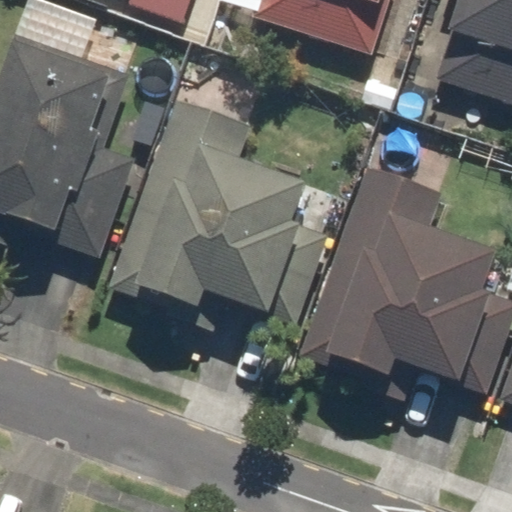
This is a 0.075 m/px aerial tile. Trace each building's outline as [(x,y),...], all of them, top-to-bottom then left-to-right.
[(66,0),(181,36),(192,0),(66,0)] [(225,0),(219,18),(363,68),(387,0),(225,0)] [(511,0),(433,0),(433,1),(454,8),(425,89),(511,119),(511,0)] [(0,252),(58,273),(125,87),(5,44),(0,56),(0,252)] [(169,108),(99,303),(181,332),(188,313),(255,336),(304,198),(231,172),(244,134),(169,108)] [(367,179),(294,383),(371,410),(381,382),(445,405),(493,270),(424,245),(438,204),(367,179)] [(511,375),(494,425),(511,431),(511,375)]
